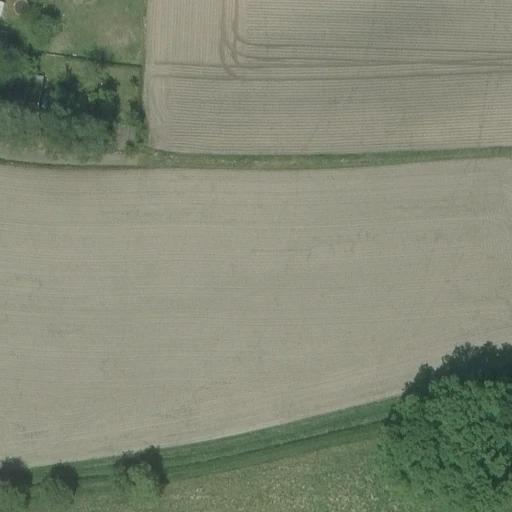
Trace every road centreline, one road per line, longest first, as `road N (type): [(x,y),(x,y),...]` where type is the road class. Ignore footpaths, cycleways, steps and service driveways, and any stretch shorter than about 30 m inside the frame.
road 1 (track): [(511,372),(152,453),(0,470)]
road 2 (unclassified): [(124,160),(0,148)]
